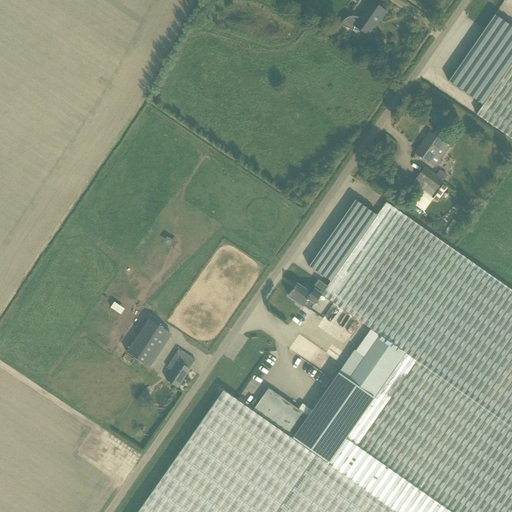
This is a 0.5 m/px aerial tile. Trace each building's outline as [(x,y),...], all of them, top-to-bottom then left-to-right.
[(380,21),(386,12),(370,1),(358,19),(356,18),(354,17),(351,17),(349,18),(347,19),(345,20),(343,22),(342,24),(341,26),(353,30),(354,27),(367,36),(378,20),(380,21)] [(448,84),(481,106),(511,61),(511,33),(508,39),(488,26),(448,84)] [(511,61),(481,106),(482,107),(477,115),(511,139),(511,61)] [(450,147),(443,142),(430,133),(415,154),(428,163),(429,163),(435,167),(438,167),(441,162),(440,160),(450,147)] [(443,181),(435,176),(425,168),(413,184),(421,190),(431,198),(435,193),(443,181)] [(308,266),(329,281),(375,215),(354,200),(308,266)] [(375,215),(329,281),(327,287),(321,295),(360,323),(379,336),(406,354),(328,465),(292,440),(252,412),(236,400),(223,391),(138,511),(511,511),(511,290),(452,248),(402,213),(394,208),(385,202),(381,208),(375,215)] [(315,304),(321,295),(327,287),(318,280),(312,289),(314,290),(313,291),(306,286),(304,289),(297,284),(288,296),(296,302),(296,304),(300,306),(302,306),(303,306),(310,310),(314,304),(315,304)] [(149,319),(127,353),(150,368),(168,340),(159,334),(163,329),(149,319)] [(308,417),(292,440),(328,465),(406,354),(379,336),(364,358),(354,351),(308,417)] [(187,355),(180,351),(178,352),(170,364),(169,364),(166,368),(171,371),(165,380),(178,388),(190,370),(189,369),(195,361),(187,355)] [(268,389),(252,412),(292,440),(308,417),(268,389)] [(136,398),(141,404),(150,396),(145,390),(136,398)]
